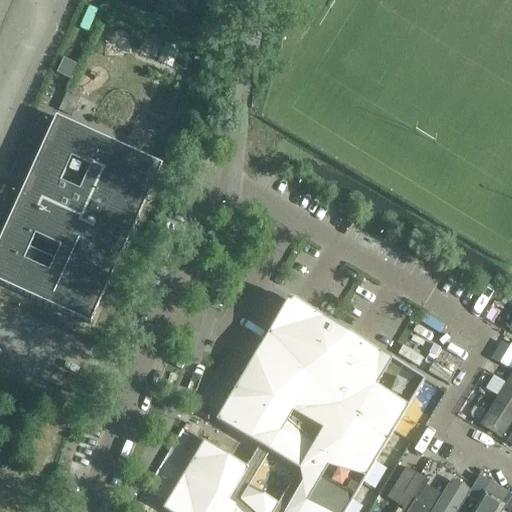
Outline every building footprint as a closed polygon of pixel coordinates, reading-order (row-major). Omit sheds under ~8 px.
[(59,72),(73,78),(78,64),(64,59),(59,72)] [(58,111),(71,117),(79,99),(66,92),(58,111)] [(30,172),(22,190),(0,238),(0,284),(89,325),(161,166),(55,118),(30,172)] [(261,370),(250,363),(243,374),(248,377),(238,392),(234,390),(215,422),(258,447),(246,467),(206,446),(197,462),(192,459),(164,506),(174,511),(339,511),(348,497),(353,500),(368,474),(363,472),(377,448),(382,451),(424,381),(299,306),(261,370)] [(511,359),(508,358),(471,417),(488,428),(511,389),(511,359)] [(454,374),(439,366),(438,365),(433,363),(427,373),(447,385),(454,374)] [(455,511),(467,494),(432,472),(407,511),(455,511)] [(470,511),(500,511),(504,506),(483,493),(470,511)]
